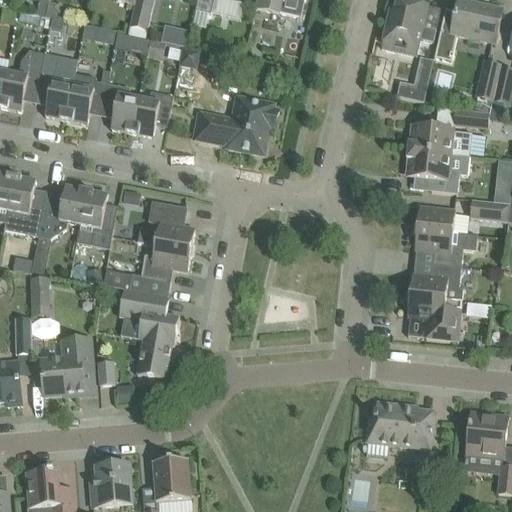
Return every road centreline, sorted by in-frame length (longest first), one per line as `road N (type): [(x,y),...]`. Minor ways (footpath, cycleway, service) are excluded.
road 1 (residential): [(0,445),(179,432),(226,382)]
road 2 (residential): [(0,140),(241,189)]
road 3 (residential): [(323,205),(368,0)]
road 4 (residential): [(226,382),(219,348),(241,189)]
road 5 (residential): [(323,205),(351,221),(357,251),(344,370)]
road 6 (residential): [(344,370),(511,383)]
